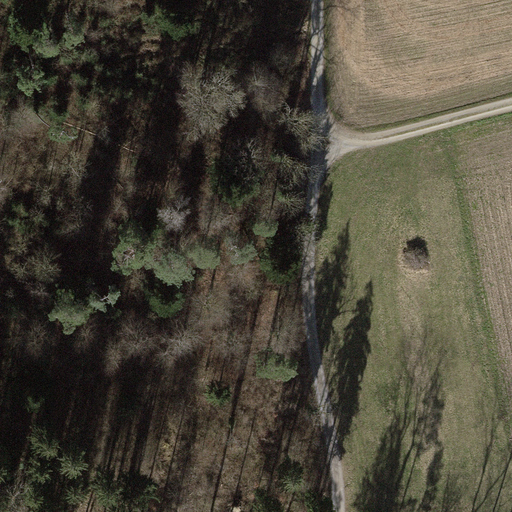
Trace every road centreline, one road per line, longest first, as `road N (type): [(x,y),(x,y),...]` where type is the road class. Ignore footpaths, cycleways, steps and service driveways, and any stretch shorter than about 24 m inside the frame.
road 1 (track): [(318,0),(322,149),(307,225),(340,511)]
road 2 (track): [(511,105),(322,149)]
